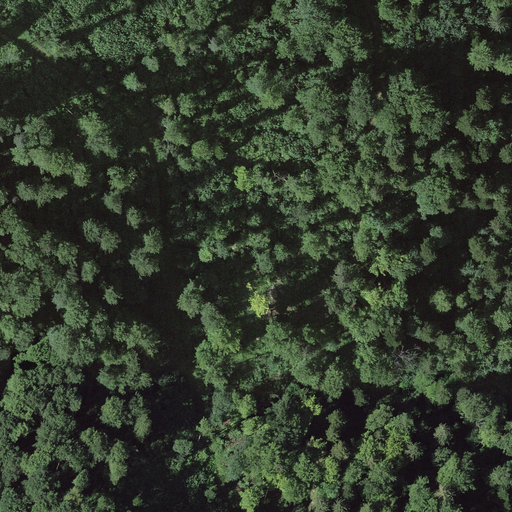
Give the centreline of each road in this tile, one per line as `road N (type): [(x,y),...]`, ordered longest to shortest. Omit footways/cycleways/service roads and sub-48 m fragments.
road 1 (track): [(0,25),(103,91),(140,124),(158,161),(178,300),(231,511)]
road 2 (track): [(308,511),(349,295),(372,100),(374,39),(363,0)]
